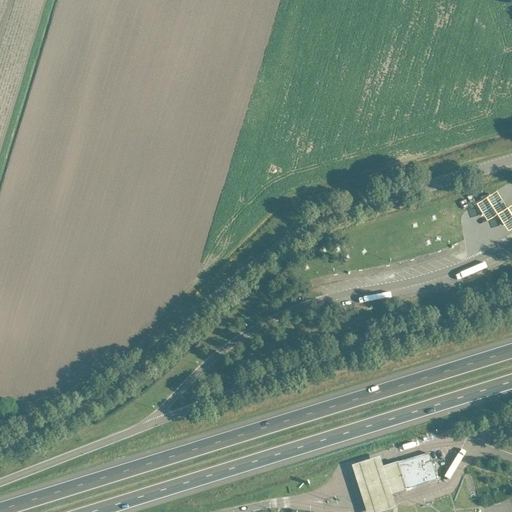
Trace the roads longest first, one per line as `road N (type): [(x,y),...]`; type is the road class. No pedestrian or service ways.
road 1 (unclassified): [(0,452),(121,385),(267,255),(316,225),(511,159)]
road 2 (motorway): [(511,350),(0,509)]
road 3 (motorway): [(92,511),(511,381)]
